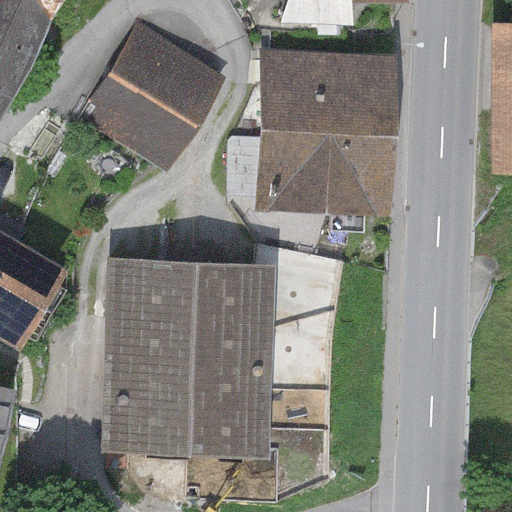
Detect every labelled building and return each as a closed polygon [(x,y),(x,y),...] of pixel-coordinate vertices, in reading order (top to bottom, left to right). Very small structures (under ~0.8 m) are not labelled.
[(0,0),(0,2),(46,21),(54,0),(0,0)] [(407,0),(288,0),(281,24),(351,26),(351,4),(407,4),(407,0)] [(46,21),(0,2),(0,119),(14,95),(46,21)] [(511,23),(485,23),(486,175),(511,174),(511,23)] [(223,76),(136,25),(79,121),(166,172),(223,76)] [(395,55),(260,51),(258,132),(393,135),(395,55)] [(393,135),(258,132),(256,213),(391,216),(393,135)] [(66,271),(0,231),(0,340),(18,351),(66,271)] [(274,266),(108,260),(101,452),(267,458),(274,266)] [(0,455),(14,389),(0,386),(0,455)]
